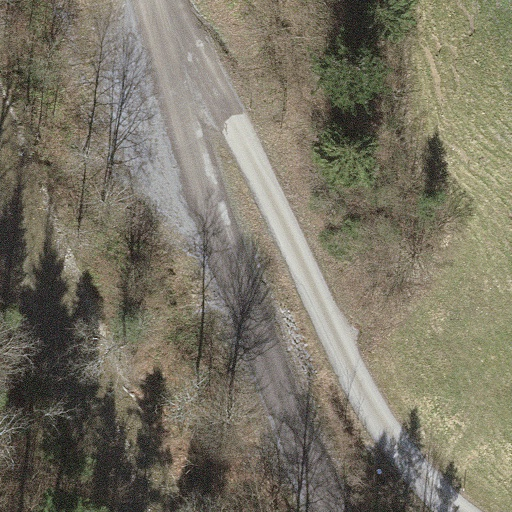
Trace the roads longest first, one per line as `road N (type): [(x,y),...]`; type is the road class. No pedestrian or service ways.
road 1 (track): [(151,0),(212,219),(329,511)]
road 2 (track): [(171,86),(199,86),(234,118),(373,412),(452,511)]
